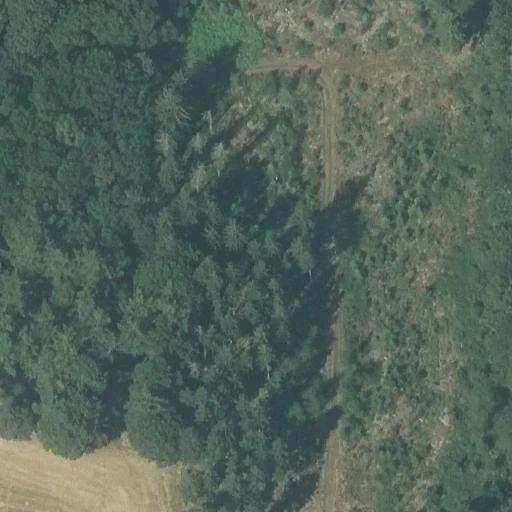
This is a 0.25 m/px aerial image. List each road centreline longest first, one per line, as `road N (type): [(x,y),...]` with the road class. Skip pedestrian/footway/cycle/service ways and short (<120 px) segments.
road 1 (track): [(351,511),(330,56),(168,54),(90,0)]
road 2 (track): [(330,56),(450,53),(511,23)]
